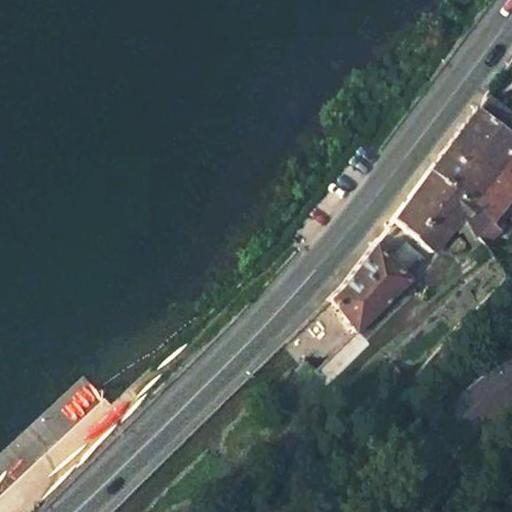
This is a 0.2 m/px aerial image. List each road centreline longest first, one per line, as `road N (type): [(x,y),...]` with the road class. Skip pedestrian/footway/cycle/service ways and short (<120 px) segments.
road 1 (primary): [(511,15),(354,225),(76,511)]
road 2 (secondary): [(511,379),(472,406),(394,511)]
